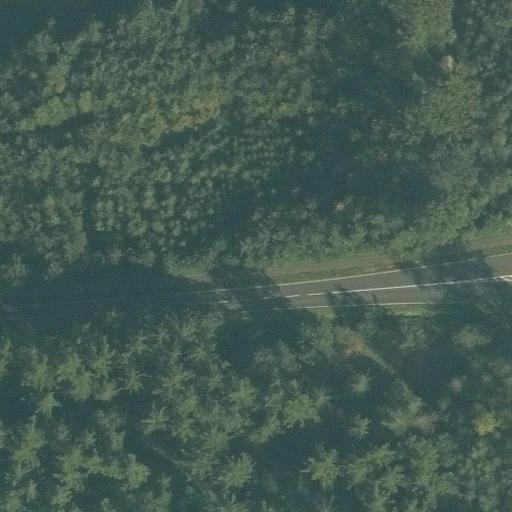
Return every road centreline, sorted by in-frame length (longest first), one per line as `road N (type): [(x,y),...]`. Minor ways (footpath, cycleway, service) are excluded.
road 1 (tertiary): [(0,319),(511,274)]
road 2 (track): [(212,511),(210,300)]
